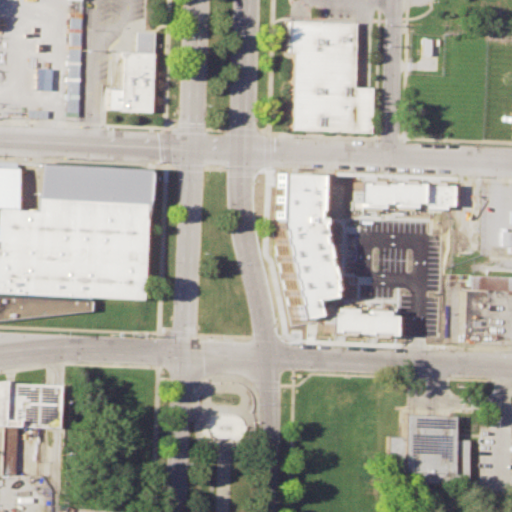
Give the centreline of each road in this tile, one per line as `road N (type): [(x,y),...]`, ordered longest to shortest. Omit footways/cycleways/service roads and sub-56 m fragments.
road 1 (primary): [(265,511),(268,358),(240,198),(245,0)]
road 2 (secondary): [(511,368),(60,349),(0,354)]
road 3 (primary): [(196,0),(177,511)]
road 4 (residential): [(241,149),(511,160)]
road 5 (residential): [(0,139),(191,147)]
road 6 (residential): [(393,0),(387,155)]
